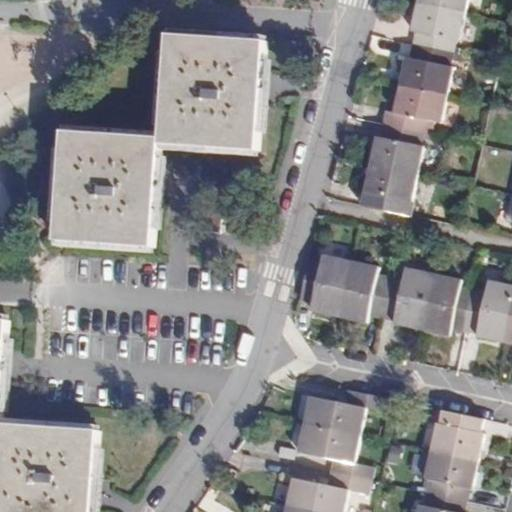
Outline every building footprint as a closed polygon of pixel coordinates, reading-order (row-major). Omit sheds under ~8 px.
[(421,0),(420,4),(468,14),(470,0),(421,0)] [(417,33),(414,45),(457,55),(459,42),(462,42),(468,14),(420,4),(414,32),(417,33)] [(261,151),(269,43),(171,36),(164,137),(67,131),(59,241),(157,247),(164,144),(261,151)] [(409,58),(403,86),(450,96),(456,68),(454,68),(457,55),(414,45),(411,58),(409,58)] [(444,124),(450,96),(403,86),(397,110),(389,109),(385,125),(426,134),(429,121),(444,124)] [(426,134),(385,125),(383,138),(379,137),(373,165),(421,175),(426,147),(425,147),(424,147),(426,134)] [(414,204),(421,175),(373,165),(367,194),(370,194),(368,207),(408,216),(411,203),(414,204)] [(342,318),(353,263),(325,257),(324,264),(311,261),(301,302),(315,304),(313,312),(342,318)] [(371,316),(384,319),(393,279),(380,276),(381,269),(353,263),(342,318),(370,324),(371,316)] [(393,279),(384,319),(397,322),(397,325),(425,331),(436,276),(408,270),(406,282),(393,279)] [(464,282),(436,276),(425,331),(453,337),(454,329),(467,331),(476,291),(463,289),(464,282)] [(489,294),(476,291),(467,331),(480,334),(479,337),(508,344),(511,322),(511,286),(491,282),(489,294)] [(4,424),(12,320),(0,319),(0,429),(4,430),(0,489),(0,511),(96,511),(103,431),(4,424)] [(314,398),(308,424),(362,436),(368,411),(388,415),(391,399),(351,390),(348,405),(314,398)] [(440,424),(434,452),(481,462),(487,434),(484,433),(487,420),(447,411),(444,425),(440,424)] [(357,464),(362,436),(308,424),(302,454),(336,461),(333,473),(374,481),(377,468),(357,464)] [(431,481),(429,493),(469,502),(472,490),(475,490),(481,462),(434,452),(428,480),(431,481)] [(371,495),(374,481),(333,473),(330,486),(296,479),(291,507),(316,511),(346,511),(351,490),(371,495)] [(467,511),(469,502),(429,493),(426,507),(422,506),(420,511),(467,511)]
